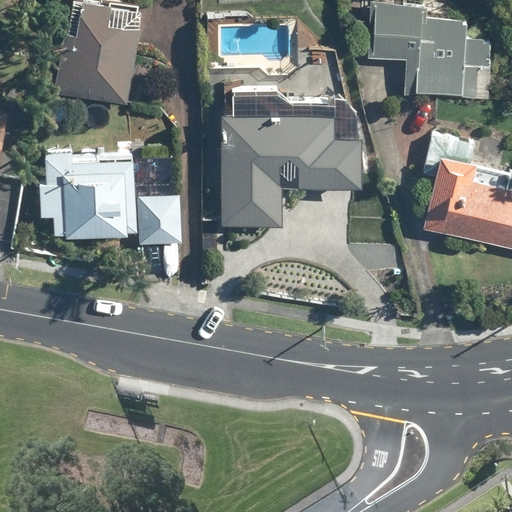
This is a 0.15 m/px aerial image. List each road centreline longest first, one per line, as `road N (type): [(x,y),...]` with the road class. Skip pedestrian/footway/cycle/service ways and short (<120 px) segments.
road 1 (tertiary): [(385,372),(0,307)]
road 2 (unclassified): [(449,374),(447,445),(434,481),(384,511)]
road 3 (unclassified): [(342,511),(348,491),(376,460),(385,372)]
